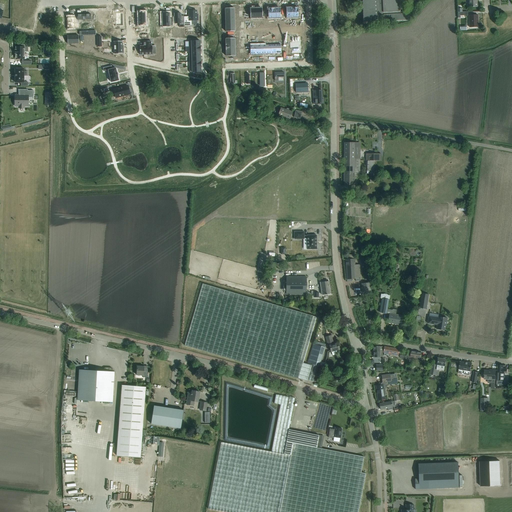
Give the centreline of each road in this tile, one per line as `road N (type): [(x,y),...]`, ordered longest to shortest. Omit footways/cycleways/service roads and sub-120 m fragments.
road 1 (unclassified): [(0,312),(366,401)]
road 2 (unclassified): [(353,344),(334,254),(334,121)]
road 3 (unknown): [(100,336),(121,377),(104,511)]
road 4 (unclassified): [(511,151),(334,121)]
road 5 (unclassified): [(511,361),(375,340),(353,344)]
road 6 (residential): [(306,0),(310,62),(221,66)]
road 7 (unclassified): [(334,121),(329,0)]
